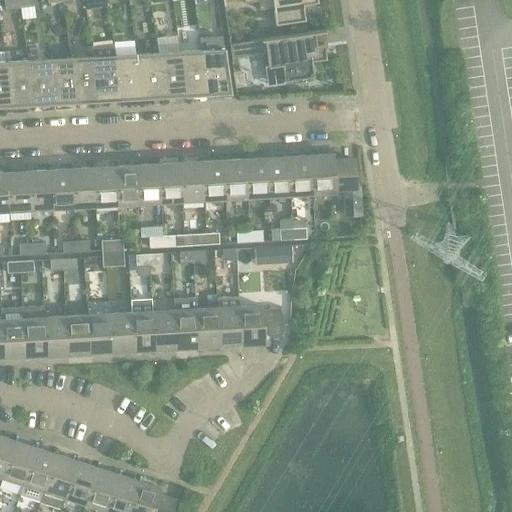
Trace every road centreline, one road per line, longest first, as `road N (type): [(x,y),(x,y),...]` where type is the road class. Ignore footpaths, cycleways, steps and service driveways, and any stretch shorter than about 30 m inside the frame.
road 1 (residential): [(434,511),(360,0)]
road 2 (residential): [(0,140),(354,119)]
road 3 (residential): [(0,395),(96,414),(164,459),(194,418),(268,364)]
